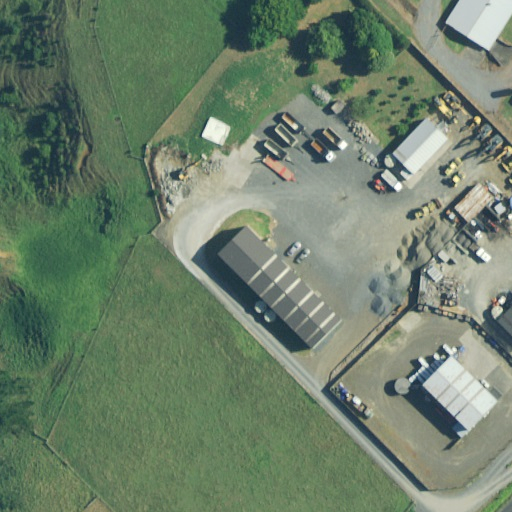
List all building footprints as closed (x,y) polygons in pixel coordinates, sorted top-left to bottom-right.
[(511,0),(448,0),(443,7),(488,37),(511,0)] [(321,108),(294,89),(276,114),(304,133),(321,108)] [(215,129),(206,143),(230,159),(235,152),(257,166),(270,147),(264,143),(271,131),(259,123),(245,143),(242,140),(261,114),(237,97),(226,113),(231,116),(219,132),(215,129)] [(352,109),(343,99),(332,108),(341,118),(352,109)] [(452,142),(427,118),(394,153),(415,174),(439,149),(442,152),(452,142)] [(494,197),(480,183),(455,208),(470,222),(494,197)] [(251,221),(219,251),(313,350),(344,319),(251,221)] [(451,270),(437,256),(422,271),(437,285),(451,270)] [(511,306),(498,320),(511,334),(511,306)] [(498,401),(453,356),(424,385),(469,430),(498,401)] [(400,394),(401,395),(404,395),(405,395),(406,395),(408,395),(409,394),(410,393),(412,392),(412,390),(413,389),(413,387),(413,385),(413,384),(413,382),(412,381),(411,380),(410,379),(408,378),(407,377),(405,377),(404,377),(402,377),(400,377),(399,378),(398,379),(397,380),(396,382),(395,383),(395,385),(395,387),(395,388),(396,390),(396,391),(397,392),(399,393),(400,394)]
